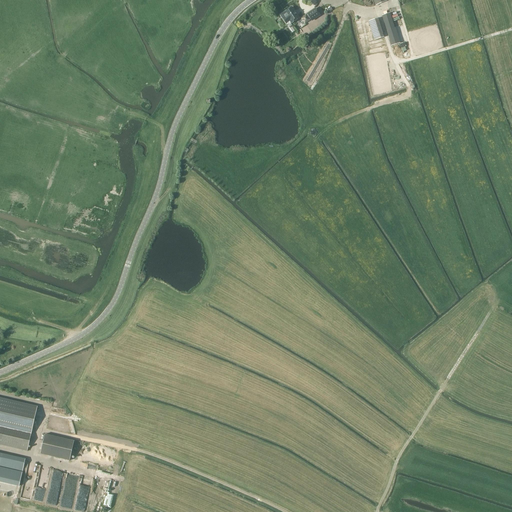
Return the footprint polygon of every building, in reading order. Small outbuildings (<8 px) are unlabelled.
[(299,18),(292,8),(284,13),(286,16),(283,18),(286,23),(290,21),(291,23),(299,18)] [(315,9),(307,14),(312,20),(320,15),(315,9)] [(382,15),(391,46),(400,44),(391,12),(382,15)] [(368,21),(374,40),(384,37),(378,18),(368,21)] [(0,445),(27,451),(37,407),(0,398),(0,445)] [(40,454),(70,461),(74,441),(45,434),(40,454)] [(25,460),(0,453),(0,466),(22,471),(25,460)] [(22,472),(0,467),(0,481),(19,486),(22,472)]
